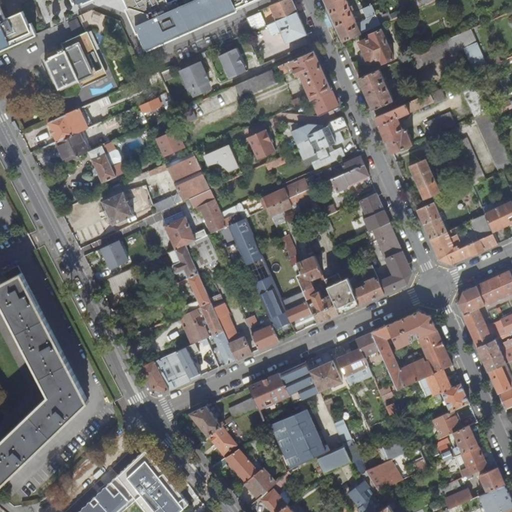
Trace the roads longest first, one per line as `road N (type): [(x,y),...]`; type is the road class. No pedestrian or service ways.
road 1 (secondary): [(150,414),(0,125)]
road 2 (residential): [(307,0),(436,287)]
road 3 (residential): [(436,287),(150,414)]
road 4 (residential): [(436,287),(511,466)]
road 5 (residential): [(270,0),(143,58)]
road 6 (secondary): [(229,511),(150,414)]
